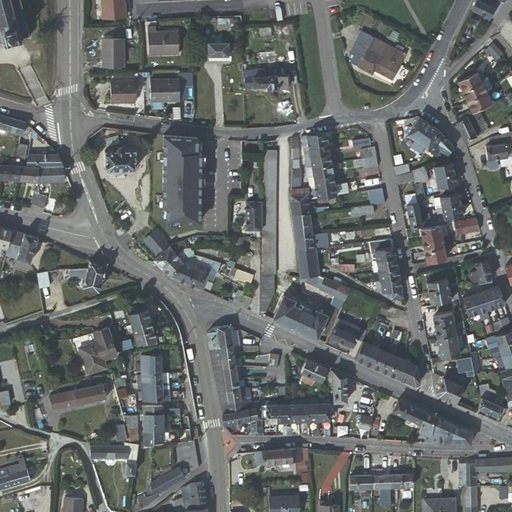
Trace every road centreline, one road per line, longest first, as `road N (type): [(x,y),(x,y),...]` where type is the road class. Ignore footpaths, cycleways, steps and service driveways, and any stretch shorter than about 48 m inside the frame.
road 1 (residential): [(215,440),(432,450),(511,445)]
road 2 (residential): [(374,113),(429,402)]
road 3 (tertiary): [(184,310),(211,306),(429,402)]
road 4 (unclassified): [(68,116),(223,130),(330,120)]
road 5 (residential): [(511,302),(447,122),(417,92)]
road 6 (unknown): [(277,127),(285,266),(290,281),(317,301)]
road 7 (residential): [(156,281),(0,332)]
road 8 (residential): [(103,511),(82,445),(0,412)]
road 9 (tertiary): [(184,310),(215,440)]
road 10 (residential): [(511,2),(448,79),(417,92)]
road 11 (tertiary): [(68,116),(100,234)]
road 12 (residential): [(330,120),(313,0)]
